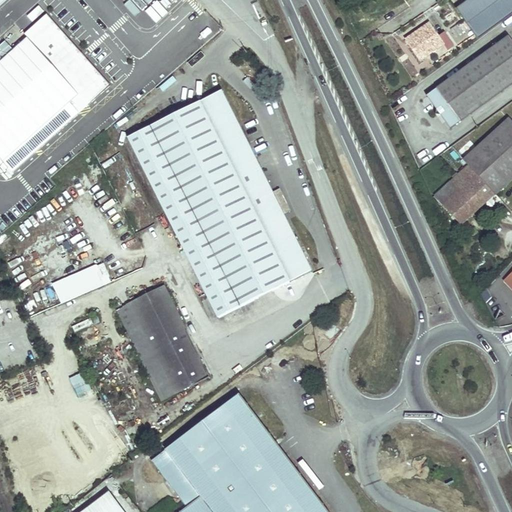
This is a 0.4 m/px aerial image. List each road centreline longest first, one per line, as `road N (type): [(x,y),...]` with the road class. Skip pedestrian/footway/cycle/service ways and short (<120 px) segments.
road 1 (residential): [(378,414),(339,388),(338,362),(363,310),(361,288),(287,85),(204,0)]
road 2 (primary): [(285,0),(422,307),(423,344)]
road 3 (primary): [(476,333),(460,316),(313,0)]
road 4 (unclassified): [(378,414),(366,469),(377,492),(410,511)]
road 5 (unknown): [(378,414),(335,448),(350,511)]
